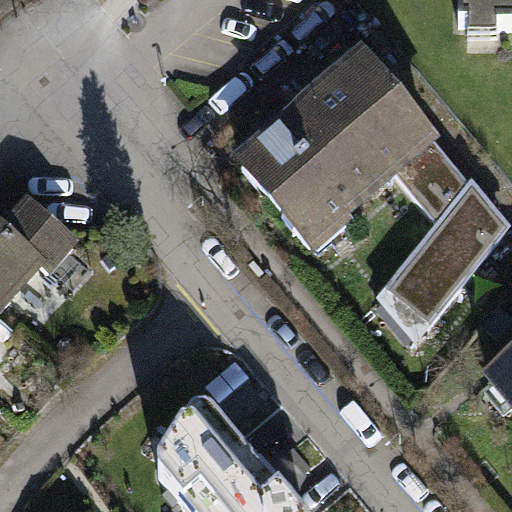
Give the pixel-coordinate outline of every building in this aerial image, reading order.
[(511,0),(460,0),(460,29),(491,29),(491,35),(511,35),(511,0)] [(365,64),(239,169),(320,266),(353,238),(348,233),(404,187),(442,156),(365,64)] [(442,156),(404,187),(443,234),(385,308),(419,351),(511,239),(511,231),(477,191),(473,196),(442,156)] [(0,328),(46,276),(56,284),(81,255),(29,209),(5,237),(0,232),(0,328)] [(511,377),(491,395),(511,419),(511,377)] [(162,472),(164,479),(190,511),(297,511),(213,418),(206,415),(195,417),(188,424),(163,465),(162,472)]
